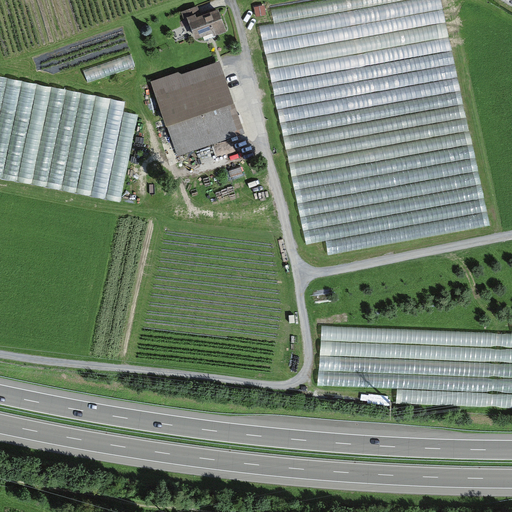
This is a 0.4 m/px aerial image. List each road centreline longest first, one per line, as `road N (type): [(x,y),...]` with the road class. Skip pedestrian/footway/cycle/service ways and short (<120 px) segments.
road 1 (motorway): [(511,449),(302,440),(0,394)]
road 2 (motorway): [(0,424),(245,464),(511,479)]
road 3 (unclassified): [(298,277),(226,0)]
road 4 (unclassified): [(511,236),(298,277)]
road 5 (track): [(193,511),(0,479)]
